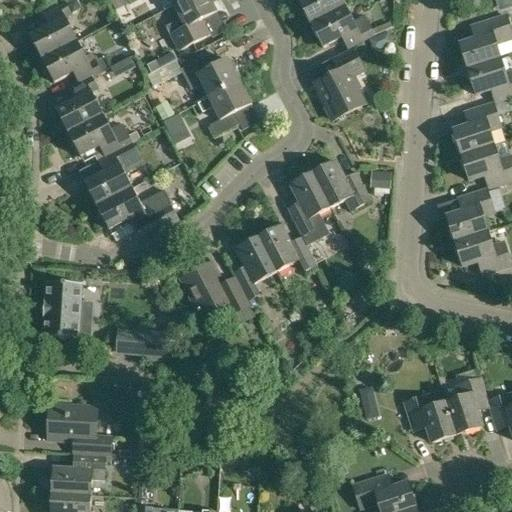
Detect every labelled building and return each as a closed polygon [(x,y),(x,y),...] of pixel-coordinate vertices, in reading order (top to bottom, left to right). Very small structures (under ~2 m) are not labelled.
[(28,9),(42,0),(41,0),(22,0),(22,1),(28,9)] [(75,0),(67,4),(72,13),(80,9),(75,0)] [(209,0),(187,0),(174,7),(181,20),(166,28),(179,53),(211,36),(202,20),(216,13),(209,0)] [(305,0),(299,4),(311,27),(347,8),(342,0),(305,0)] [(41,60),(77,42),(66,19),(72,16),(66,4),(43,15),(49,27),(29,37),(41,60)] [(342,40),(348,51),(375,37),(365,17),(355,22),(347,8),(311,27),(323,50),(342,40)] [(238,33),(256,24),(250,13),(232,22),(238,33)] [(460,46),(468,72),(501,61),(496,46),(511,40),(511,32),(507,17),(471,28),(476,41),(460,46)] [(383,49),(392,45),(387,34),(378,38),(383,49)] [(79,85),(92,79),(92,78),(102,73),(96,62),(90,65),(77,42),(41,60),(54,84),(73,74),(79,85)] [(315,85),(334,122),(366,105),(358,91),(360,90),(354,78),(364,73),(353,51),(333,61),(339,73),(315,85)] [(147,66),(151,74),(177,61),(173,52),(147,66)] [(209,99),(240,83),(228,61),(214,68),(209,56),(181,71),(191,91),(202,86),(209,99)] [(135,69),(130,59),(120,64),(125,74),(135,69)] [(501,61),(468,72),(476,96),(492,91),(496,104),(511,98),(511,72),(505,75),(501,61)] [(68,135),(103,117),(91,93),(98,90),(92,79),(79,85),(69,90),(75,102),(56,111),(68,135)] [(210,127),(216,138),(240,125),(235,114),(251,106),(240,83),(209,99),(198,105),(203,114),(214,108),(221,122),(210,127)] [(167,103),(156,109),(163,123),(175,117),(167,103)] [(454,133),(462,157),(495,147),(505,144),(500,128),(501,128),(493,105),(464,114),(469,128),(454,133)] [(106,159),(133,145),(123,125),(111,131),(103,117),(68,135),(80,158),(99,148),(105,159),(106,159)] [(85,185),(97,208),(133,190),(125,175),(144,166),(133,145),(106,159),(105,159),(98,163),(104,175),(85,185)] [(485,178),(489,190),(511,183),(511,162),(511,158),(499,161),(495,147),(462,157),(470,183),(485,178)] [(337,164),(314,176),(332,210),(345,203),(350,213),(372,202),(358,176),(346,182),(337,164)] [(392,176),(372,174),(370,190),(391,192),(392,176)] [(319,216),(332,210),(314,176),(291,188),(299,203),(287,210),(302,238),(305,245),(306,245),(328,233),(319,216)] [(182,184),(173,191),(182,206),(192,199),(182,184)] [(129,221),(135,232),(143,228),(173,212),(175,211),(164,192),(151,199),(140,204),(133,190),(97,208),(109,231),(129,221)] [(447,219),(456,244),(488,233),(483,218),(495,214),(492,205),(487,191),(458,201),(463,214),(447,219)] [(143,228),(148,236),(179,225),(173,212),(143,228)] [(259,240),(276,273),(299,262),(305,273),(318,267),(306,245),(305,245),(302,238),(291,244),(283,228),(259,240)] [(479,263),(484,276),(511,267),(504,243),(493,247),(488,233),(456,244),(464,268),(479,263)] [(247,304),(249,303),(260,297),(254,285),(276,273),(259,240),(236,252),(245,268),(233,274),(234,278),(247,304)] [(225,306),(236,328),(255,318),(249,303),(247,304),(234,278),(223,284),(212,264),(181,280),(201,319),(225,306)] [(44,302),(43,319),(45,319),(44,338),(79,340),(80,319),(92,320),(93,304),(81,304),(82,286),(47,284),(46,302),(44,302)] [(393,337),(395,333),(394,329),(391,327),(387,328),(385,331),(386,335),(389,337),(393,337)] [(145,351),(144,360),(172,362),(174,339),(146,337),(145,351)] [(460,399),(447,403),(457,437),(482,429),(477,413),(490,408),(489,403),(481,380),(456,388),(460,399)] [(371,388),(358,392),(362,406),(375,402),(371,388)] [(511,395),(489,403),(490,408),(498,432),(511,427),(511,429),(511,395)] [(457,437),(447,403),(433,408),(429,397),(405,405),(415,433),(427,429),(433,445),(457,437)] [(73,457),(106,458),(112,458),(112,437),(97,436),(98,409),(50,406),(48,442),(73,443),(73,457)] [(159,461),(175,462),(176,451),(159,451),(159,461)] [(53,495),(91,497),(92,482),(105,483),(106,458),(73,457),(72,470),(55,469),(53,495)] [(139,481),(147,481),(148,462),(140,461),(139,481)] [(323,482),(336,478),(330,462),(318,466),(323,482)] [(379,506),(380,511),(405,511),(416,509),(408,484),(394,489),(389,474),(358,484),(351,486),(359,511),(361,511),(367,510),(379,506)] [(90,511),(91,497),(53,495),(52,511),(90,511)]
